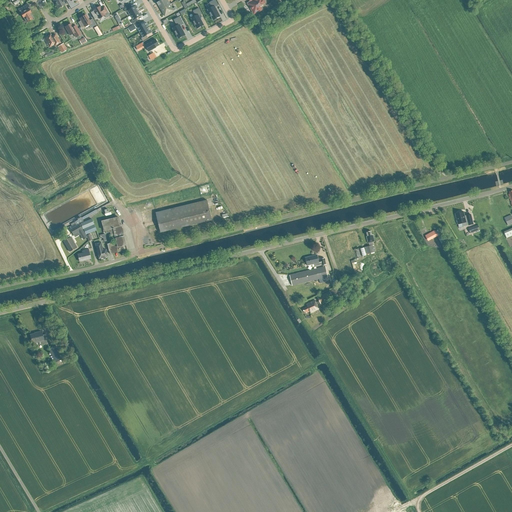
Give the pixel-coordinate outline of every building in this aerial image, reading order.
[(52,0),(58,9),(65,4),(63,2),(66,0),(65,0),(52,0)] [(161,10),(170,4),(167,0),(161,0),(157,3),(161,10)] [(212,7),(208,9),(214,20),(220,16),(215,7),(219,5),(216,0),(213,0),(210,2),(212,7)] [(250,0),(251,2),(248,4),(252,10),(254,13),(261,9),(260,7),(260,6),(263,4),(265,3),(262,0),(250,0)] [(33,18),(30,13),(31,13),(28,9),(30,8),(27,4),(18,10),(21,13),(20,13),(23,18),(23,17),(26,22),(27,21),(28,22),(32,19),(32,18),(33,18)] [(170,4),(161,10),(165,16),(177,10),(175,7),(173,9),(170,4)] [(100,6),(93,10),(94,11),(91,13),(94,19),(97,17),(99,19),(105,15),(106,18),(110,16),(106,9),(102,11),(100,6)] [(130,6),(124,9),(126,12),(128,11),(131,15),(139,11),(136,6),(131,9),(130,6)] [(196,16),(191,18),(197,29),(204,25),(199,16),(202,14),(199,8),(193,11),(196,16)] [(139,11),(131,15),(133,20),(131,21),(133,24),(138,21),(137,19),(141,16),(139,11)] [(89,21),(85,15),(79,18),(81,21),(78,22),(81,28),(84,26),(85,27),(88,25),(90,28),(96,25),(92,19),(89,21)] [(177,26),(173,28),(179,39),(185,35),(180,26),(183,24),(180,17),(174,20),(177,26)] [(146,23),(138,28),(140,32),(149,28),(146,23)] [(73,27),(71,24),(65,27),(70,35),(73,34),(75,38),(81,34),(75,25),(73,27)] [(102,35),(97,26),(94,28),(99,37),(102,35)] [(149,28),(140,32),(143,37),(141,38),(143,41),(148,38),(146,35),(151,33),(149,28)] [(56,45),(60,43),(55,34),(51,36),(50,34),(44,38),(47,44),(46,44),(48,47),(49,46),(49,47),(55,43),(56,45)] [(152,41),(145,45),(149,52),(156,48),(156,47),(159,46),(156,40),(153,42),(152,41)] [(67,49),(64,43),(59,46),(62,52),(67,49)] [(161,233),(212,220),(207,200),(156,213),(161,233)] [(97,209),(77,221),(78,223),(98,211),(97,209)] [(465,216),(464,211),(455,213),(458,225),(462,224),(463,227),(473,224),(471,214),(465,216)] [(126,250),(118,217),(101,221),(104,233),(110,232),(112,241),(116,240),(116,242),(107,244),(108,249),(107,249),(107,251),(109,251),(109,254),(126,250)] [(83,229),(94,225),(91,219),(80,224),(82,229),(83,229)] [(71,226),(70,227),(71,229),(70,229),(73,234),(78,231),(83,239),(87,237),(79,224),(76,226),(76,225),(75,224),(71,226)] [(94,225),(83,229),(85,235),(96,230),(94,225)] [(470,233),(480,230),(478,225),(468,228),(470,233)] [(372,235),(371,231),(366,232),(367,236),(366,236),(368,243),(368,242),(369,246),(365,247),(366,254),(374,252),(373,245),(372,242),(374,241),(373,235),(372,235)] [(428,240),(437,235),(435,232),(435,231),(426,236),(428,240)] [(63,241),(69,252),(77,248),(71,237),(63,241)] [(102,250),(101,242),(95,244),(98,259),(107,256),(106,250),(102,250)] [(79,261),(90,259),(88,249),(83,250),(83,253),(77,254),(79,261)] [(319,262),(317,255),(305,258),(307,265),(312,264),(313,267),(322,265),(326,264),(325,258),(320,259),(321,262),(319,262)] [(324,277),(328,277),(325,266),(290,275),(292,285),(318,279),(324,277)] [(320,304),(332,298),(329,292),(317,297),(320,304)] [(310,313),(319,309),(315,300),(306,304),(307,306),(302,308),(304,312),(305,311),(306,312),(309,311),(310,313)] [(42,335),(41,332),(35,333),(35,334),(30,335),(32,343),(35,342),(35,346),(41,345),(48,344),(45,334),(42,335)] [(55,363),(62,359),(56,345),(48,349),(55,363)]
